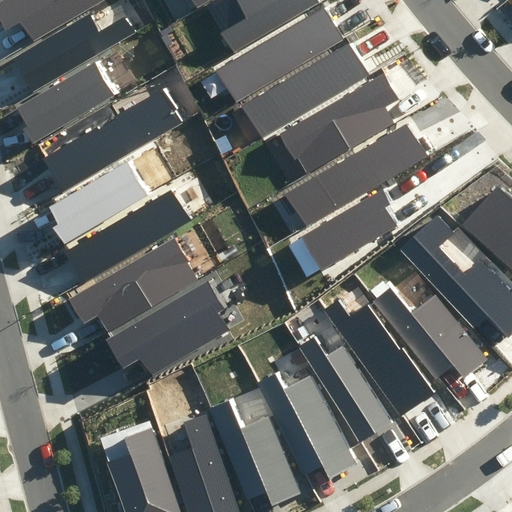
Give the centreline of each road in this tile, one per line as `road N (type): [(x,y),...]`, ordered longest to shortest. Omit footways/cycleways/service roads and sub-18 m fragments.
road 1 (residential): [(54,511),(0,314)]
road 2 (residential): [(406,511),(511,436)]
